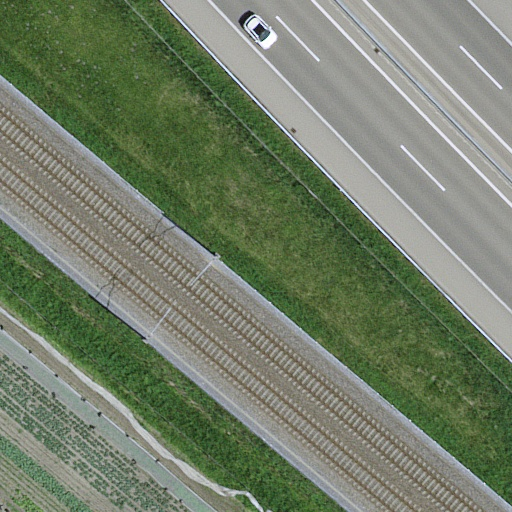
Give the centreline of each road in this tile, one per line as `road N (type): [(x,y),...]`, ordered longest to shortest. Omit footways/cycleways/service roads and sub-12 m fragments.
road 1 (motorway): [(273,0),(511,256)]
road 2 (motorway): [(511,97),(418,0)]
